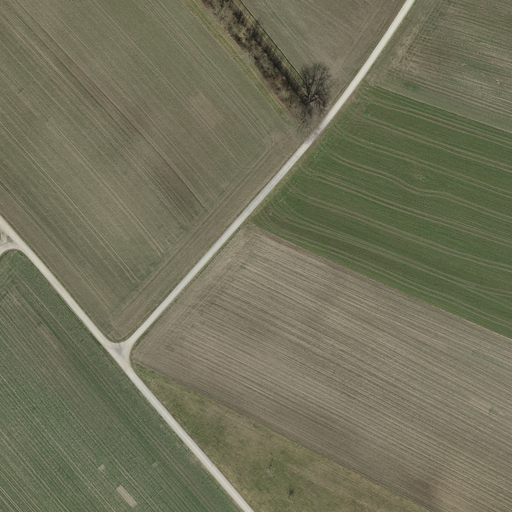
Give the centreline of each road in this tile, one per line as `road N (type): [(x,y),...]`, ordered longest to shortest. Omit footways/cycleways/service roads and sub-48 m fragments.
road 1 (track): [(410,0),(325,122),(118,357)]
road 2 (track): [(0,221),(250,511)]
road 3 (track): [(230,0),(325,122)]
